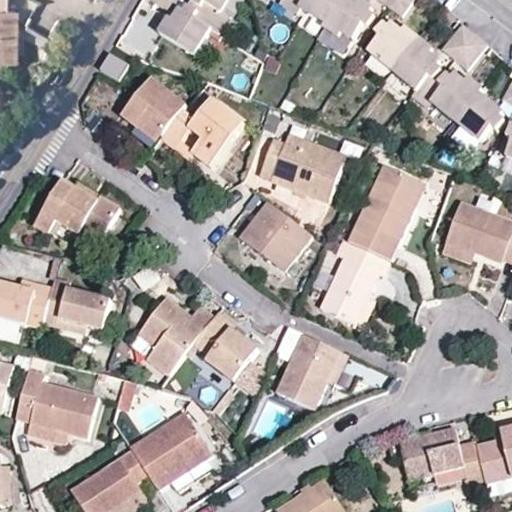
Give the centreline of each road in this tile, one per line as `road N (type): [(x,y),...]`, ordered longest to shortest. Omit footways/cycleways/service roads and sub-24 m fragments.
road 1 (residential): [(49,124),(172,213),(209,265),(276,315)]
road 2 (residential): [(417,402),(485,397),(511,378),(510,360),(490,328),(463,313),(439,329),(424,376)]
road 3 (residential): [(234,511),(417,402)]
road 4 (residential): [(49,124),(123,0)]
